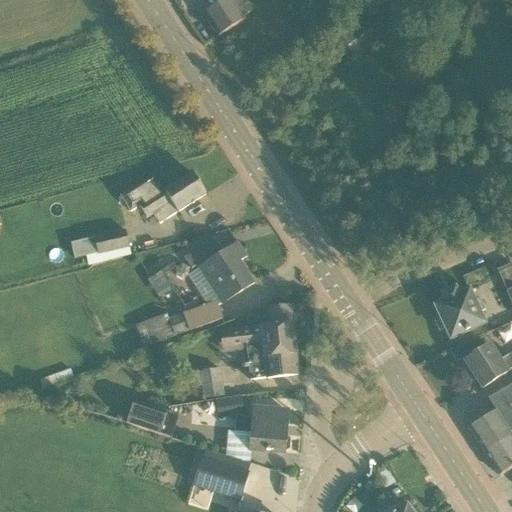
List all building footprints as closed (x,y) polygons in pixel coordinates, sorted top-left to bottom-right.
[(223,0),(222,1),(202,14),(217,37),(243,19),(243,18),(253,11),(248,3),(245,0),(223,0)] [(371,16),(334,41),(353,70),(391,44),(371,16)] [(159,225),(205,195),(190,173),(163,191),(152,175),(120,196),(130,212),(139,207),(146,218),(152,214),(159,225)] [(125,230),(93,238),(94,243),(89,244),(91,254),(97,253),(97,256),(129,248),(125,230)] [(143,349),(189,332),(221,320),(216,307),(220,304),(221,305),(236,295),(253,284),(239,262),(245,258),(237,244),(220,255),(198,270),(204,278),(193,285),(207,306),(168,321),(166,314),(135,326),(143,349)] [(507,291),(511,288),(511,261),(496,270),(507,291)] [(480,312),(484,310),(479,300),(473,303),(468,291),(435,306),(440,318),(433,320),(438,331),(445,328),(450,340),(464,333),(465,333),(485,324),(480,312)] [(266,380),(277,378),(297,376),(294,355),(295,355),(291,323),(288,306),(267,309),(269,326),(260,327),(260,328),(228,332),(231,349),(246,347),(250,381),(266,379),(266,380)] [(499,378),(506,373),(505,372),(511,367),(511,358),(509,354),(498,362),(488,346),(464,362),(482,389),(499,378)] [(222,379),(198,382),(200,400),(224,397),(222,379)] [(511,384),(496,394),(508,412),(499,418),(495,411),(484,418),(467,428),(483,453),(511,433),(511,384)] [(96,393),(91,411),(123,421),(129,404),(96,393)] [(247,409),(242,393),(217,401),(222,417),(247,409)] [(159,435),(166,412),(133,402),(125,424),(159,435)] [(235,417),(234,433),(251,434),(250,451),(263,452),(283,454),(283,453),(288,450),(289,439),(285,435),(286,412),(266,410),(253,409),(253,418),(235,416),(235,417)] [(511,433),(483,453),(498,477),(511,468),(511,433)] [(247,474),(202,459),(193,486),(239,501),(247,474)]
